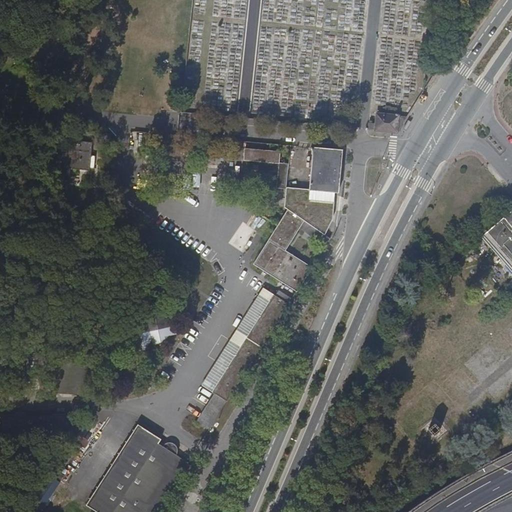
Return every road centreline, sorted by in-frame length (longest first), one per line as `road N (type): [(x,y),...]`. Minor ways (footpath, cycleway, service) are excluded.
road 1 (secondary): [(427,126),(329,312),(247,511)]
road 2 (secondary): [(275,511),(345,342),(452,137)]
road 3 (secondary): [(511,1),(427,126)]
